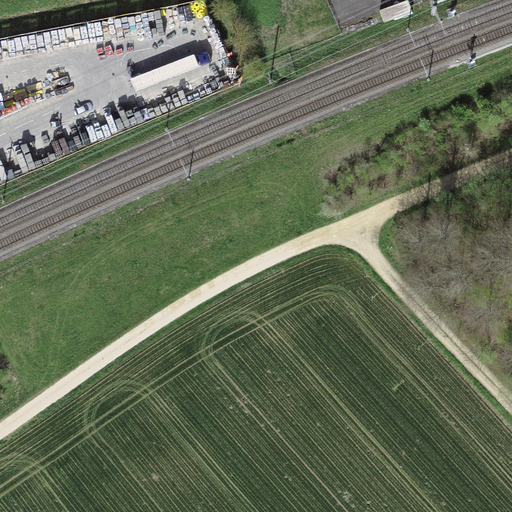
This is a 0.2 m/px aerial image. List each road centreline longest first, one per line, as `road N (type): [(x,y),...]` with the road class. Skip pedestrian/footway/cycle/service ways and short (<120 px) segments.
road 1 (track): [(0,438),(240,271),(346,218)]
road 2 (track): [(511,409),(401,295),(346,218)]
road 3 (track): [(346,218),(511,160)]
